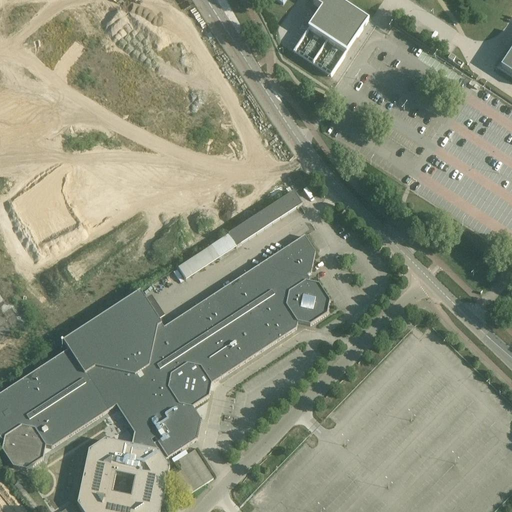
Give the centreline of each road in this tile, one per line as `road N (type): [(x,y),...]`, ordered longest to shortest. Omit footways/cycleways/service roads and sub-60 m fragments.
road 1 (tertiary): [(204,0),(301,145),(429,279)]
road 2 (unclassified): [(200,511),(429,279)]
